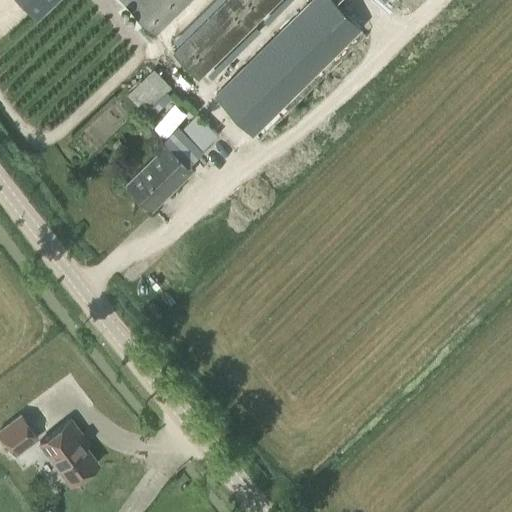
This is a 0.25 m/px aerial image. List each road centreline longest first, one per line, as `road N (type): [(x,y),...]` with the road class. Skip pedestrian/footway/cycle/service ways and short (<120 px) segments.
road 1 (tertiary): [(258,511),(0,181)]
road 2 (track): [(84,289),(364,15),(350,0)]
road 3 (track): [(198,0),(40,152),(0,98)]
